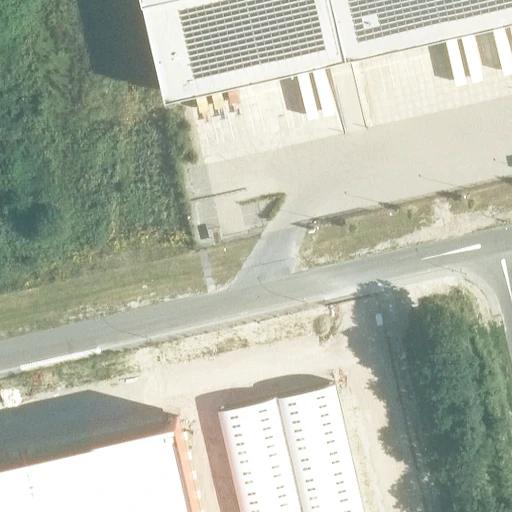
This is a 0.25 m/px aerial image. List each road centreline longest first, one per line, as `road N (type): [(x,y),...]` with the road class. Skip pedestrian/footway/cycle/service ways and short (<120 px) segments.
road 1 (unclassified): [(0,358),(493,245)]
road 2 (unknown): [(272,295),(292,223),(327,179),(381,149),(511,119)]
